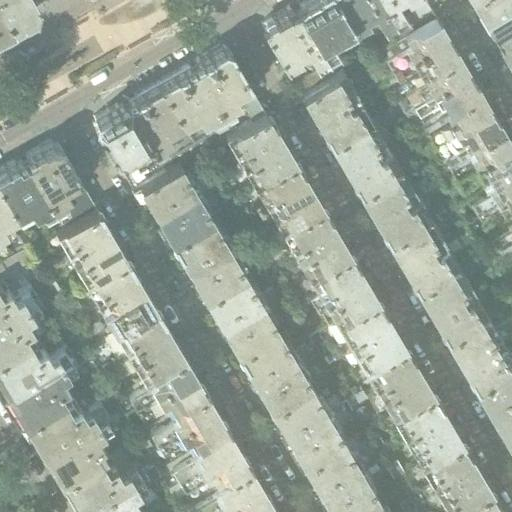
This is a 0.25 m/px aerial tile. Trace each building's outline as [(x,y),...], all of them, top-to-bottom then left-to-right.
[(34,6),(31,0),(0,0),(0,9),(9,25),(20,19),(20,20),(33,13),(34,6)] [(341,57),(328,34),(336,30),(342,39),(355,32),(335,0),(300,0),(284,9),(284,10),(274,15),(261,22),(260,26),(287,70),(309,58),(315,68),(328,60),(334,72),(335,73),(340,70),(334,60),(341,57)] [(408,21),(395,0),(406,0),(408,3),(412,0),(335,0),(355,32),(370,24),(364,13),(371,9),(384,31),(386,30),(392,40),(402,35),(413,29),(408,21)] [(471,0),(481,16),(507,0),(471,0)] [(492,34),(511,21),(511,0),(507,0),(481,16),(492,34)] [(0,9),(0,30),(9,26),(9,25),(0,9)] [(378,74),(445,34),(435,17),(413,29),(402,35),(392,40),(378,49),(367,56),(375,69),(378,74)] [(511,21),(492,34),(502,52),(511,45),(511,21)] [(426,72),(457,54),(445,34),(378,74),(380,78),(385,86),(386,85),(386,84),(421,63),(426,72)] [(235,128),(229,116),(234,113),(227,102),(236,97),(250,120),(264,112),(250,89),(250,88),(226,47),(220,45),(93,116),(91,123),(116,164),(139,151),(142,156),(144,160),(149,156),(155,153),(164,168),(178,161),(223,136),(222,135),(235,128)] [(511,45),(502,52),(511,68),(511,45)] [(411,105),(468,72),(457,54),(426,72),(430,80),(405,95),(411,105)] [(315,68),(293,80),(300,92),(334,72),(328,60),(315,68)] [(340,70),(335,73),(334,72),(300,92),(330,143),(371,117),(357,93),(342,69),(340,70)] [(380,78),(378,74),(375,69),(366,75),(372,83),(380,78)] [(447,108),(478,89),(468,72),(411,105),(401,111),(412,129),(421,123),(417,114),(442,100),(447,108)] [(432,140),(488,106),(478,89),(447,108),(451,115),(426,130),(432,140)] [(468,144),(500,126),(488,106),(432,140),(422,146),(425,151),(435,145),(439,150),(463,136),(468,144)] [(250,120),(235,128),(222,135),(223,136),(250,182),(292,157),(264,111),(264,112),(250,120)] [(399,165),(389,147),(371,117),(330,143),(358,190),(399,165)] [(453,176),(510,143),(500,126),(468,144),(473,152),(448,167),(453,176)] [(400,140),(395,131),(388,134),(394,143),(400,140)] [(89,197),(56,142),(50,140),(0,168),(0,191),(12,212),(26,205),(30,212),(37,208),(44,219),(54,213),(56,216),(89,197)] [(489,180),(511,167),(511,146),(510,143),(453,176),(459,187),(484,172),(489,180)] [(210,171),(223,163),(219,156),(205,164),(210,171)] [(319,204),(292,157),(250,182),(278,228),(319,204)] [(210,216),(193,188),(178,161),(164,168),(159,171),(140,181),(131,186),(130,187),(134,195),(142,197),(144,196),(152,209),(170,240),(210,216)] [(229,173),(223,163),(210,171),(211,172),(213,177),(215,181),(229,173)] [(428,214),(414,190),(399,165),(358,190),(387,239),(428,214)] [(475,213),(511,191),(511,167),(489,180),(494,188),(469,203),(475,213)] [(207,180),(213,177),(211,172),(196,181),(198,185),(207,180)] [(201,190),(210,185),(207,180),(198,185),(201,190)] [(0,239),(1,239),(0,238),(0,228),(3,227),(0,222),(0,219),(12,212),(0,191),(0,239)] [(511,216),(511,215),(511,191),(475,213),(481,223),(506,208),(511,216)] [(123,256),(89,197),(56,216),(48,221),(53,229),(53,230),(65,250),(49,260),(51,265),(68,255),(82,280),(123,256)] [(249,212),(243,200),(232,207),(239,218),(249,212)] [(347,251),(319,204),(278,228),(306,275),(347,251)] [(458,211),(449,215),(456,227),(464,222),(458,211)] [(457,263),(444,241),(428,214),(387,239),(416,288),(457,263)] [(496,249),(511,239),(511,215),(511,216),(511,218),(511,226),(490,239),(496,249)] [(243,272),(210,216),(170,240),(186,268),(203,295),(243,272)] [(29,243),(21,229),(14,233),(18,241),(12,244),(16,251),(23,247),(29,243)] [(231,242),(241,236),(238,231),(228,237),(231,242)] [(235,249),(251,240),(246,232),(241,236),(231,242),(235,249)] [(511,239),(496,249),(502,259),(511,253),(511,239)] [(30,259),(23,247),(16,251),(0,259),(0,262),(5,272),(6,273),(30,259)] [(277,260),(281,257),(277,250),(261,259),(265,266),(266,266),(277,260)] [(374,297),(347,251),(306,275),(307,276),(298,281),(309,299),(317,294),(334,321),(374,297)] [(152,305),(123,256),(82,280),(111,329),(152,305)] [(486,311),(472,288),(457,263),(416,288),(444,336),(486,311)] [(61,293),(53,280),(54,279),(46,267),(38,272),(45,283),(47,287),(52,294),(54,297),(61,293)] [(276,327),(243,272),(203,295),(221,327),(236,351),(276,327)] [(42,305),(38,298),(41,296),(43,300),(52,294),(47,287),(45,283),(33,291),(29,284),(11,295),(0,277),(0,356),(35,335),(23,315),(42,305)] [(274,293),(271,287),(262,292),(265,298),(274,293)] [(267,301),(276,296),(274,293),(265,298),(267,301)] [(402,344),(374,297),(334,321),(343,336),(362,368),(402,344)] [(182,354),(152,305),(111,329),(117,339),(111,343),(118,355),(124,351),(142,379),(149,374),(182,354)] [(511,362),(511,356),(501,337),(486,311),(444,336),(473,385),(511,362)] [(308,382),(276,328),(276,327),(236,351),(254,382),(269,407),(308,382)] [(323,341),(318,333),(309,338),(314,346),(323,341)] [(70,393),(59,374),(89,357),(83,346),(75,334),(66,340),(73,351),(71,353),(64,343),(46,353),(35,335),(0,356),(0,383),(22,421),(70,393)] [(100,350),(94,340),(83,346),(89,357),(100,350)] [(298,353),(306,348),(303,343),(295,348),(298,353)] [(429,390),(419,372),(402,344),(362,368),(389,414),(429,390)] [(300,356),(308,351),(306,348),(298,353),(300,356)] [(338,356),(333,348),(319,355),(324,364),(338,356)] [(134,408),(192,372),(182,354),(149,374),(153,381),(148,385),(127,398),(134,408)] [(511,362),(473,385),(506,440),(511,436),(511,362)] [(171,410),(203,391),(192,372),(134,408),(139,418),(140,417),(143,421),(154,414),(152,410),(160,405),(166,403),(171,410)] [(325,411),(308,382),(269,407),(283,432),(302,462),(343,438),(325,411)] [(347,403),(363,393),(361,389),(344,399),(347,403)] [(459,439),(429,390),(389,414),(418,463),(459,439)] [(155,444),(214,409),(203,391),(171,410),(175,418),(170,422),(149,435),(155,444)] [(112,422),(111,421),(117,418),(116,417),(122,413),(112,395),(105,399),(108,405),(103,408),(99,402),(81,412),(70,393),(22,421),(39,448),(58,480),(105,452),(94,433),(112,422)] [(370,426),(356,402),(365,397),(363,393),(347,403),(362,430),(370,426)] [(330,408),(339,402),(337,398),(328,403),(330,408)] [(333,412),(342,407),(339,402),(330,408),(333,412)] [(192,447),(225,428),(214,409),(155,444),(161,455),(188,440),(192,447)] [(177,482),(236,446),(225,428),(192,447),(197,455),(171,471),(174,477),(167,481),(170,486),(177,482)] [(152,447),(141,429),(134,433),(145,451),(152,447)] [(383,443),(378,435),(370,440),(375,448),(383,443)] [(345,511),(376,494),(364,475),(367,473),(364,469),(375,462),(372,458),(378,454),(375,449),(358,459),(352,448),(349,449),(343,438),(302,462),(316,488),(330,511),(345,511)] [(487,487),(459,439),(418,463),(447,511),(487,487)] [(129,492),(157,473),(155,469),(156,469),(153,464),(152,464),(147,457),(136,463),(135,460),(133,461),(122,443),(106,452),(105,452),(58,480),(77,511),(139,511),(141,511),(129,492)] [(214,485),(247,465),(236,446),(177,482),(183,492),(210,477),(214,484),(214,485)] [(402,471),(396,459),(385,465),(392,477),(402,471)] [(194,511),(209,511),(258,484),(247,465),(214,485),(218,492),(192,508),(194,511)] [(379,491),(393,483),(391,479),(388,481),(387,479),(376,486),(379,491)] [(251,511),(269,502),(258,484),(209,511),(251,511)] [(412,491),(409,485),(400,490),(404,496),(412,491)] [(501,511),(487,487),(447,511),(501,511)] [(386,511),(376,494),(345,511),(386,511)] [(417,501),(412,494),(405,498),(409,506),(417,501)] [(408,506),(404,499),(398,503),(401,510),(408,506)] [(275,511),(269,502),(251,511),(275,511)]
